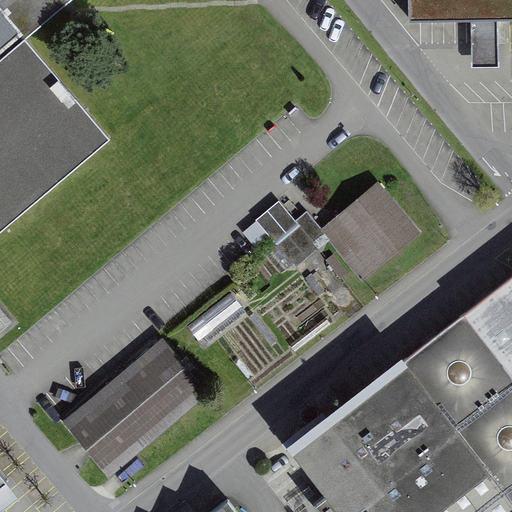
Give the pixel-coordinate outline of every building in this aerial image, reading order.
[(25,38),(69,0),(0,0),(0,230),(109,138),(25,38)] [(511,0),(408,0),(408,17),(471,16),(471,37),(498,37),(498,16),(511,15),(511,0)] [(314,243),(326,233),(307,210),(295,220),(279,200),(256,219),(270,236),(275,242),(298,223),(299,225),(276,244),(265,253),(281,273),(293,263),(296,267),(318,247),(314,243)] [(358,240),(343,253),(363,277),(418,231),(391,200),(352,233),(358,240)] [(511,511),(511,275),(290,446),(326,494),(314,503),(320,511),(511,511)] [(231,292),(188,326),(198,340),(242,306),(231,292)] [(205,391),(163,341),(67,422),(109,472),(205,391)] [(237,511),(228,499),(210,511),(237,511)]
